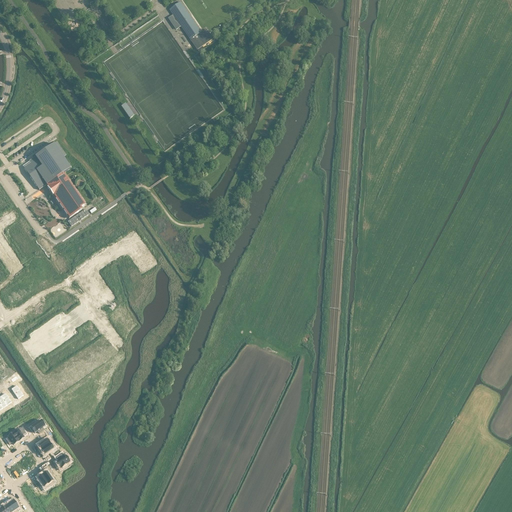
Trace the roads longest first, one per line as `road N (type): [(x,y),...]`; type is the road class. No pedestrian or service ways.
road 1 (residential): [(48,389),(115,342),(75,284)]
road 2 (residential): [(71,278),(0,177)]
